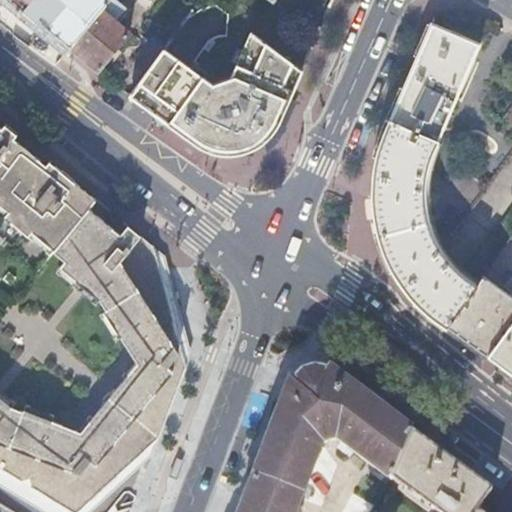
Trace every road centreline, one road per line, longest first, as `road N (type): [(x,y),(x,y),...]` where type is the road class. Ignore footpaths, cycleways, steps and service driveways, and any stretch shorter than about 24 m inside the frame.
road 1 (secondary): [(0,41),(280,263)]
road 2 (secondary): [(280,263),(511,439)]
road 3 (primary): [(391,0),(280,263)]
road 4 (primary): [(280,263),(187,511)]
